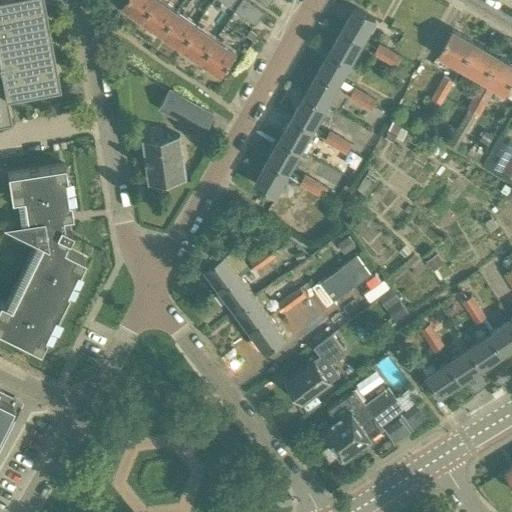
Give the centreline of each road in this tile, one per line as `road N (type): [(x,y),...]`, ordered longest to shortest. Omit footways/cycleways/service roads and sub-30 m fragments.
road 1 (residential): [(149,287),(315,0)]
road 2 (residential): [(149,287),(128,240),(76,0)]
road 3 (residential): [(315,511),(149,287)]
road 4 (residential): [(82,402),(149,287)]
road 5 (residential): [(20,511),(82,402)]
